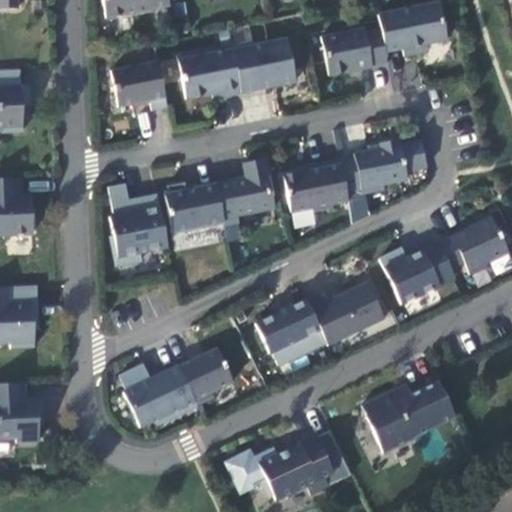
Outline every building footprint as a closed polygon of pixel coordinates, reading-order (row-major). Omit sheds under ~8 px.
[(20,0),(0,0),(0,9),(21,7),(20,0)] [(95,0),(98,19),(166,6),(165,0),(95,0)] [(444,1),(375,14),(384,54),(400,52),(402,60),(433,53),(430,46),(452,43),(444,1)] [(375,24),(316,35),(327,79),(386,62),(384,54),(375,24)] [(298,85),(287,38),(226,48),(235,93),(298,85)] [(226,48),(172,57),(182,103),(235,93),(226,48)] [(157,59),(106,69),(112,108),(165,99),(157,59)] [(23,71),(0,70),(0,130),(23,128),(23,71)] [(406,179),(397,140),(396,135),(373,141),(373,146),(336,161),(346,200),(406,179)] [(275,211),(265,159),(236,163),(240,175),(209,183),(217,225),(275,211)] [(336,161),(277,175),(284,213),(346,200),(336,161)] [(23,178),(0,178),(0,237),(33,237),(35,193),(22,192),(23,178)] [(121,183),(103,185),(109,212),(102,215),(110,264),(165,247),(163,233),(155,192),(124,198),(121,183)] [(217,225),(209,183),(155,192),(163,233),(217,225)] [(507,253),(488,215),(443,236),(465,277),(507,253)] [(435,239),(378,265),(393,308),(454,279),(435,239)] [(385,321),(364,280),(303,305),(325,347),(385,321)] [(37,287),(0,286),(0,351),(35,351),(37,287)] [(300,302),(247,323),(272,370),(325,347),(300,302)] [(215,348),(169,369),(190,413),(235,390),(215,348)] [(169,369),(118,389),(137,439),(190,413),(169,369)] [(434,381),(362,408),(376,456),(456,418),(434,381)] [(23,383),(0,383),(0,446),(40,445),(41,397),(25,396),(23,383)] [(321,429),(249,458),(274,511),(350,475),(321,429)]
